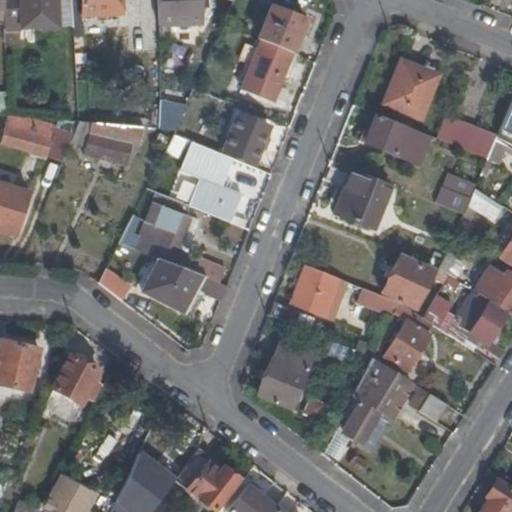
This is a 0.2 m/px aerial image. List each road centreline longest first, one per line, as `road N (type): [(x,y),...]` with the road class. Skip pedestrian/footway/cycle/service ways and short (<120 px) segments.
road 1 (residential): [(208,396),(369,0)]
road 2 (residential): [(0,286),(72,296),(208,396)]
road 3 (residential): [(208,396),(353,511)]
road 4 (residential): [(435,511),(511,390)]
road 5 (residential): [(394,0),(511,46)]
